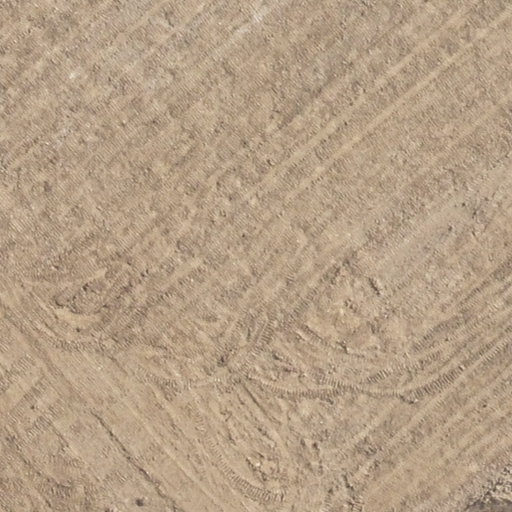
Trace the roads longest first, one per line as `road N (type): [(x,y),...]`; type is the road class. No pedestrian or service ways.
road 1 (unknown): [(204,0),(511,436)]
road 2 (secondary): [(213,511),(511,291)]
